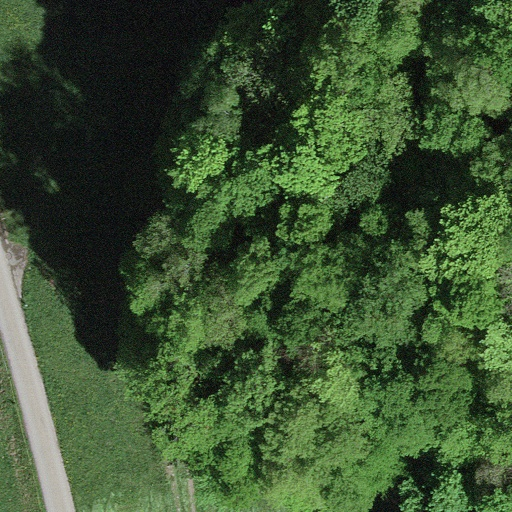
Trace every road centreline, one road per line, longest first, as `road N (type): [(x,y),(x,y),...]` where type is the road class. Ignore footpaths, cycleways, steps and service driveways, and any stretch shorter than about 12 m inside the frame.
road 1 (track): [(194,511),(200,391),(260,0)]
road 2 (unclassified): [(0,294),(57,511)]
